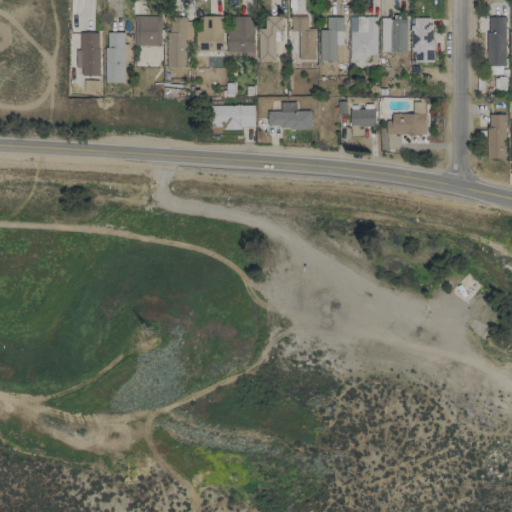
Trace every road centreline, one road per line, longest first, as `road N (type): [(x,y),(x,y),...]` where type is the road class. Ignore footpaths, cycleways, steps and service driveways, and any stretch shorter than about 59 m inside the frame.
road 1 (tertiary): [(0,146),(371,170),(511,201)]
road 2 (residential): [(457,189),(457,0)]
